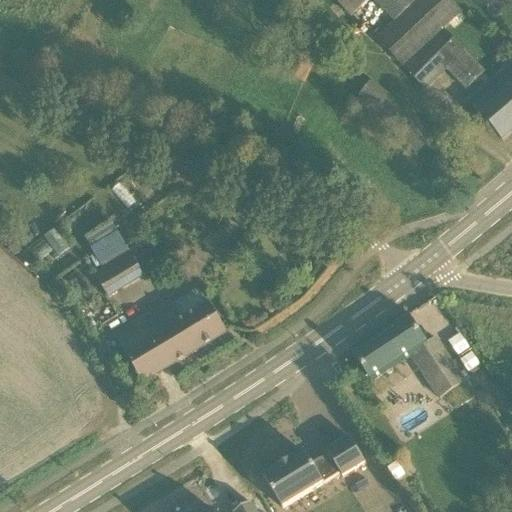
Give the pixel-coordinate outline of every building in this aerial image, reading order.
[(467,91),(486,72),(452,37),(470,19),(451,0),(417,0),(416,2),(414,0),(334,0),(351,17),(368,0),(372,0),(393,21),(376,37),(426,88),(445,69),(467,91)] [(291,50),(281,71),(305,83),(316,61),(291,50)] [(511,65),(469,102),(502,141),(511,132),(511,65)] [(372,81),(355,103),(418,152),(435,131),(372,81)] [(91,249),(103,268),(94,274),(104,291),(108,297),(143,275),(130,253),(130,252),(123,242),(117,232),(91,249)] [(170,303),(114,336),(143,384),(227,334),(209,304),(180,321),(170,303)] [(411,355),(440,400),(464,383),(436,340),(428,345),(408,315),(380,334),(399,363),(411,355)] [(350,353),(370,383),(399,363),(380,334),(350,353)] [(469,349),(460,334),(448,342),(458,357),(469,349)] [(480,364),(473,352),(461,360),(469,373),(480,364)] [(289,462),(278,468),(264,479),(283,509),(340,474),(342,477),(365,464),(350,438),(327,452),(328,454),(312,464),(305,454),(290,463),(289,462)] [(404,475),(396,463),(388,469),(396,480),(404,475)] [(255,511),(250,503),(236,511),(213,511),(212,510),(209,511),(255,511)]
